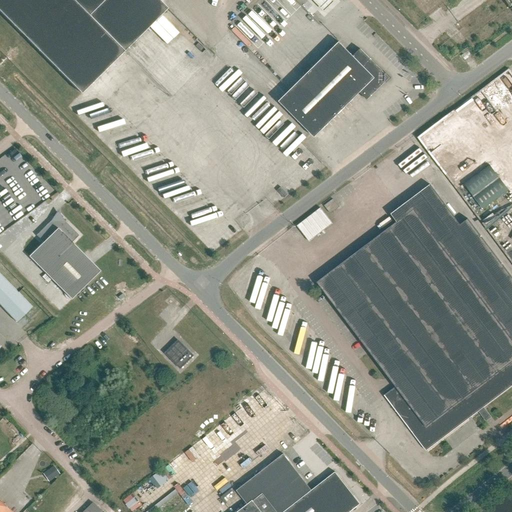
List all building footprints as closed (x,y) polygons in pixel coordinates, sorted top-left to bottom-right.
[(167,9),(158,0),(0,0),(0,11),(82,94),(167,9)] [(309,0),(320,11),(330,1),(328,0),(309,0)] [(353,56),(339,42),(279,102),(315,138),(360,93),(367,100),(389,78),(360,49),(353,56)] [(158,157),(130,158),(131,166),(158,165),(158,157)] [(461,185),(480,210),(507,191),(487,165),(461,185)] [(482,405),(511,382),(511,277),(468,219),(460,225),(430,185),(391,214),(397,223),(373,241),(404,281),(396,287),(474,390),(468,395),(472,400),(473,399),(481,409),(484,407),(482,405)] [(284,198),(288,195),(281,187),(278,191),(284,198)] [(309,242),(333,224),(320,208),(297,227),(309,242)] [(79,236),(65,222),(58,214),(36,236),(43,243),(29,257),(71,300),(100,271),(72,243),(79,236)] [(474,390),(396,287),(404,281),(373,241),(318,283),(396,387),(384,396),(426,451),(481,409),(473,399),(472,400),(468,395),(474,390)] [(0,306),(16,323),(32,307),(0,274),(0,306)] [(260,309),(269,278),(261,276),(253,307),(260,309)] [(166,353),(180,368),(193,356),(178,341),(166,353)] [(344,406),(349,380),(343,378),(337,405),(344,406)] [(228,401),(237,411),(257,392),(248,382),(228,401)] [(0,427),(13,441),(20,434),(5,418),(0,422),(0,427)] [(247,504),(237,511),(350,511),(360,504),(336,472),(312,490),(283,454),(236,491),(247,504)] [(59,474),(54,466),(48,470),(54,478),(59,474)] [(159,485),(166,480),(158,470),(151,476),(159,485)] [(130,511),(140,505),(131,492),(121,500),(130,511)] [(0,511),(10,511),(0,501),(0,511)]
